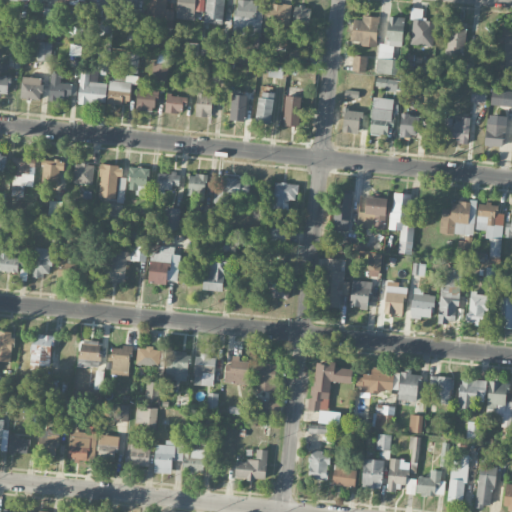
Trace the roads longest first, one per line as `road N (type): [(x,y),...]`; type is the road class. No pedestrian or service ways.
road 1 (residential): [(281,511),(341,0)]
road 2 (residential): [(511,179),(0,124)]
road 3 (residential): [(511,354),(0,301)]
road 4 (residential): [(310,511),(0,479)]
